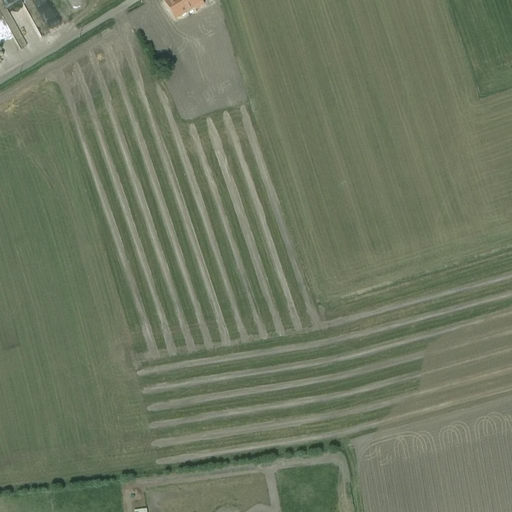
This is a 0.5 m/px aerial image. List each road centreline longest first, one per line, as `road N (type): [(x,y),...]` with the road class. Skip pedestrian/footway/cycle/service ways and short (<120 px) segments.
road 1 (track): [(363,511),(351,442),(0,488)]
road 2 (unclassified): [(0,78),(129,0)]
